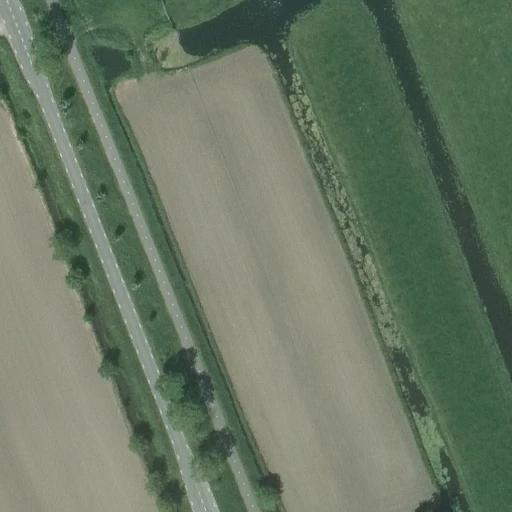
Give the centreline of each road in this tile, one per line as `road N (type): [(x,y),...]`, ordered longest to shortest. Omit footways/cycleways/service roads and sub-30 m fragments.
road 1 (unclassified): [(203,511),(1,0)]
road 2 (track): [(63,36),(155,24),(206,0)]
